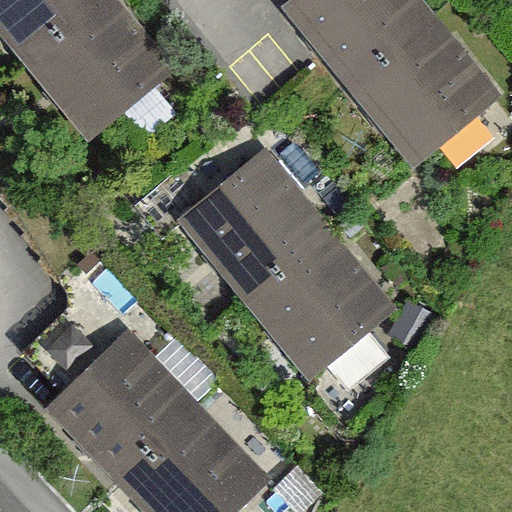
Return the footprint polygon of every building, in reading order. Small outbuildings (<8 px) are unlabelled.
[(185,79),(118,0),(0,0),(116,137),(185,79)] [(319,0),(314,4),(431,150),(502,93),(427,0),(319,0)] [(270,166),(205,217),(335,384),(347,374),(365,397),(405,365),(387,342),(400,332),(270,166)] [(138,492),(210,419),(137,345),(123,359),(78,315),(33,361),(78,406),(65,419),(138,492)] [(257,511),(280,489),(210,419),(138,492),(157,511),(257,511)]
